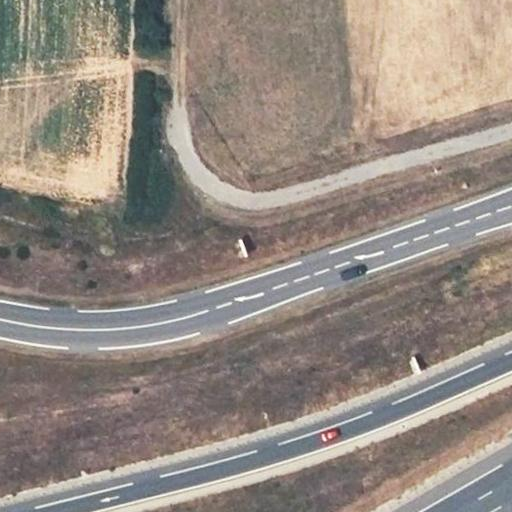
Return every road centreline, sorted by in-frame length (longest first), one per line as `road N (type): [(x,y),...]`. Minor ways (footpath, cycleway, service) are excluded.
road 1 (tertiary): [(0,323),(108,337),(172,327),(511,209)]
road 2 (track): [(511,130),(273,200),(237,202),(204,185),(178,144),(186,0)]
road 3 (motorway): [(511,360),(259,459),(38,511)]
